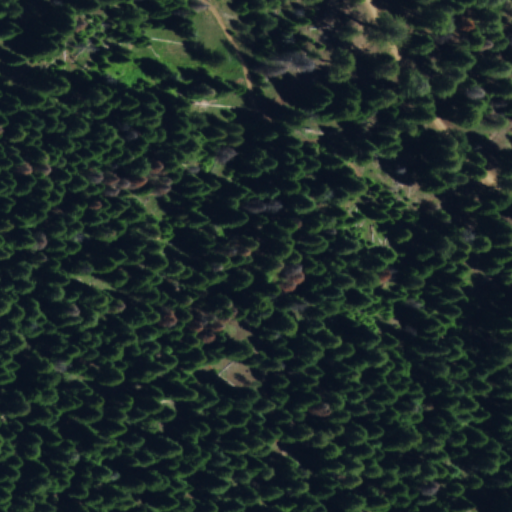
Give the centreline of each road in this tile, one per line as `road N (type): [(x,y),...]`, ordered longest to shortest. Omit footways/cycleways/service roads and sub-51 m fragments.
road 1 (track): [(213,0),(257,104),(271,109),(413,27)]
road 2 (track): [(390,0),(511,129)]
